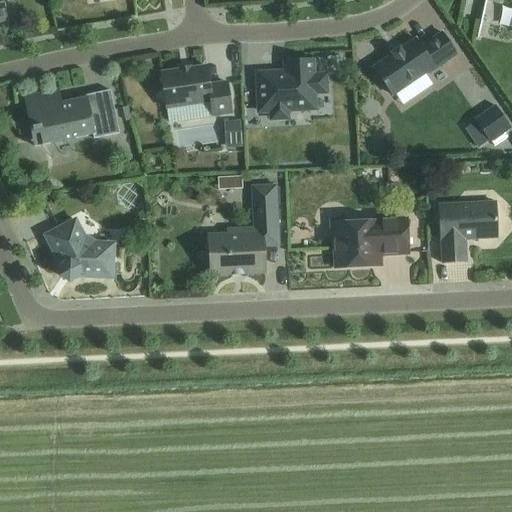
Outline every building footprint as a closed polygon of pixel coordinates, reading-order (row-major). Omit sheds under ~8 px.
[(393,55),(374,69),(384,84),(383,87),(387,93),(391,94),(392,96),(433,68),(434,69),(456,54),(442,33),(421,48),(416,39),(400,50),(399,49),(392,54),(393,55)] [(310,93),(326,93),(325,76),(313,76),(313,61),(285,63),(285,73),(257,74),(259,106),(271,106),(271,119),(287,119),(287,111),(311,109),(310,93)] [(163,88),(156,97),(165,103),(166,108),(167,108),(169,122),(212,116),(231,113),(227,83),(209,86),(206,67),(190,69),(190,67),(179,69),(180,71),(161,74),(163,88)] [(93,139),(119,134),(110,91),(84,96),(85,100),(61,105),(58,93),(25,100),(25,102),(32,100),(37,126),(32,127),(33,131),(40,130),(43,146),(92,135),(93,139)] [(495,106),(477,119),(492,142),(511,129),(495,106)] [(240,121),(226,122),(227,146),(241,145),(240,121)] [(150,172),(167,169),(165,154),(148,157),(150,172)] [(207,236),(209,276),(266,273),(264,235),(278,234),(276,186),(262,187),(263,203),(253,203),(254,228),(226,229),(226,235),(207,236)] [(442,240),(443,264),(465,263),(464,238),(472,238),(472,239),(498,238),(496,204),(438,207),(440,240),(442,240)] [(334,236),(335,269),(380,267),(380,255),(409,254),(407,220),(346,222),(346,219),(336,220),(330,226),(331,236),(334,236)] [(112,278),(113,245),(95,244),(84,236),(75,221),(45,236),(61,266),(60,276),(69,282),(78,277),(112,278)]
